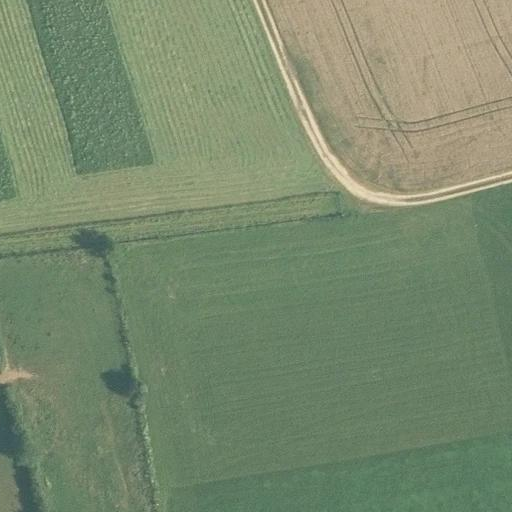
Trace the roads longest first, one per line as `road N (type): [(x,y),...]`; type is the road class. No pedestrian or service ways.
road 1 (track): [(257,0),(308,129),(340,183),(365,202),(399,205),(511,178)]
road 2 (track): [(365,202),(0,251)]
